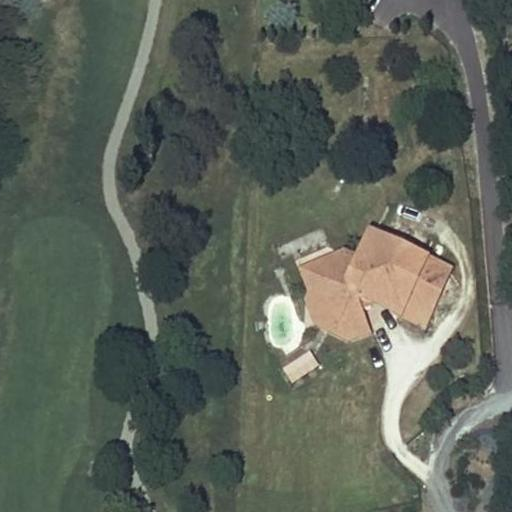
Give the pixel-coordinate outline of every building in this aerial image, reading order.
[(428,257),(378,237),(368,265),(354,260),(318,275),(321,289),(337,293),(345,311),(338,323),(357,335),(374,326),(367,313),(377,307),(372,296),(383,292),(400,297),(414,302),(428,257)] [(459,266),(428,257),(414,302),(411,312),(442,322),(459,266)] [(337,293),(321,289),(338,323),(345,311),(337,293)] [(400,297),(383,292),(372,296),(377,307),(400,297)] [(303,344),(276,360),(292,386),(319,370),(303,344)]
